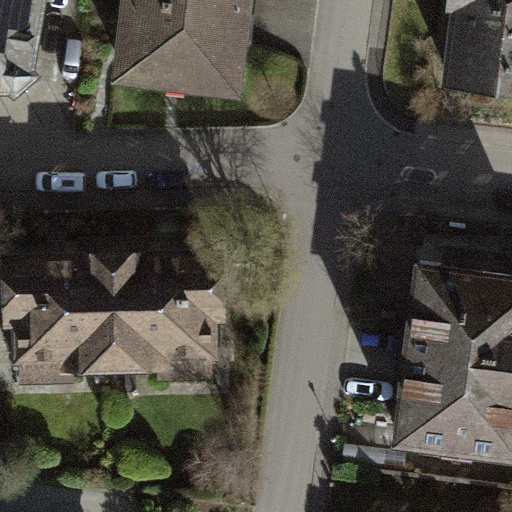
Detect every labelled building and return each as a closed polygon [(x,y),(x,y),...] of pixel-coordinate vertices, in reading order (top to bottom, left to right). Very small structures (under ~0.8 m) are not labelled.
[(0,0),(0,91),(13,92),(33,74),(45,0),(0,0)] [(239,43),(243,0),(132,0),(125,68),(234,80),(239,43)] [(450,79),(511,87),(511,0),(455,0),(455,1),(461,2),(450,79)] [(511,261),(419,249),(396,433),(511,447),(511,261)] [(221,253),(115,256),(118,361),(161,358),(162,374),(213,372),(211,312),(223,311),(221,253)] [(74,362),(118,361),(115,256),(9,260),(11,316),(20,316),(22,378),(74,376),(74,362)]
